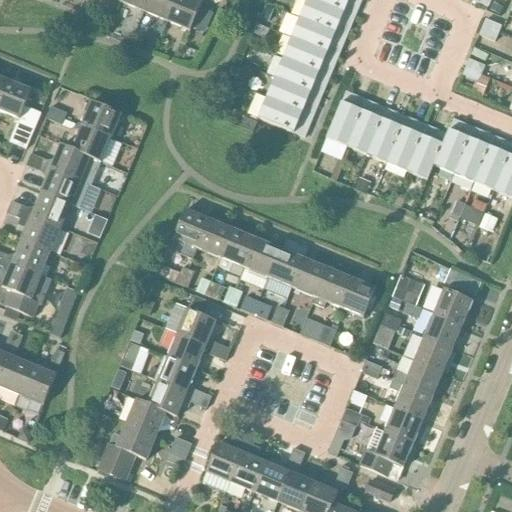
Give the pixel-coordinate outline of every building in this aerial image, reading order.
[(122,0),(121,3),(144,13),(149,0),(122,0)] [(167,23),(176,0),(149,0),(144,13),(167,23)] [(193,0),(176,0),(167,23),(190,32),(202,4),(193,0)] [(355,19),(309,0),(307,0),(299,19),(347,39),(355,19)] [(362,0),(309,0),(355,19),(362,0)] [(482,0),(481,5),(488,9),(492,0),(482,0)] [(492,3),(488,12),(500,17),(504,8),(492,3)] [(266,8),(261,20),(269,23),(274,11),(266,8)] [(299,19),(291,39),(338,59),(347,39),(299,19)] [(501,27),(485,20),(482,29),(498,36),(501,27)] [(478,37),(479,37),(495,44),(498,36),(482,29),(478,37)] [(330,79),(338,59),(291,39),(283,59),(330,79)] [(274,79),(321,99),(330,79),(283,59),(274,79)] [(485,68),(469,61),(465,69),(481,76),(485,68)] [(481,76),(465,69),(462,77),(476,83),(478,83),(481,76)] [(460,84),(458,90),(458,91),(473,97),(481,100),(482,100),(490,80),(481,76),(478,83),(476,83),(473,89),(460,84)] [(321,99),(274,79),(266,100),(313,119),(321,99)] [(7,82),(0,99),(0,113),(18,121),(9,144),(26,151),(41,115),(25,108),(31,92),(7,82)] [(346,93),(326,141),(346,149),(366,102),(346,93)] [(266,100),(258,120),(305,139),(313,119),(266,100)] [(366,102),(346,149),(366,158),(386,110),(366,102)] [(81,128),(111,140),(121,116),(92,104),(81,128)] [(59,112),(51,108),(46,120),(54,124),(59,112)] [(386,110),(366,158),(387,166),(406,118),(386,110)] [(59,112),(54,124),(73,131),(76,125),(74,124),(73,124),(64,121),(67,115),(59,112)] [(258,123),(256,123),(244,117),(240,127),(253,133),(258,123)] [(406,118),(387,166),(407,174),(427,127),(406,118)] [(447,135),(433,168),(453,176),(473,129),(453,121),(447,135)] [(433,168),(447,135),(427,127),(407,174),(427,182),(433,168)] [(81,128),(72,151),(71,152),(90,159),(89,160),(101,164),(111,140),(81,128)] [(473,129),(453,176),(473,184),(493,138),(473,129)] [(511,145),(493,138),(473,184),(494,193),(511,150),(511,145)] [(80,183),(89,160),(90,159),(71,152),(72,151),(61,146),(51,171),(80,183)] [(511,150),(494,193),(511,200),(511,150)] [(34,171),(39,159),(31,156),(26,168),(34,171)] [(39,159),(34,171),(42,174),(47,162),(39,159)] [(41,194),(70,206),(80,210),(89,186),(80,183),(51,171),(41,194)] [(359,180),(355,190),(367,195),(371,184),(359,180)] [(31,218),(61,230),(70,206),(41,194),(31,218)] [(395,207),(404,211),(410,198),(400,194),(395,207)] [(112,213),(117,201),(104,196),(99,208),(112,213)] [(451,215),(459,219),(464,206),(457,202),(451,215)] [(14,218),(20,206),(12,203),(7,215),(14,218)] [(21,242),(51,254),(61,230),(31,218),(25,215),(27,209),(20,206),(14,218),(22,222),(20,226),(27,229),(21,242)] [(475,210),(464,206),(459,219),(469,223),(475,210)] [(173,241),(197,251),(209,221),(185,211),(173,241)] [(485,216),(479,229),(492,234),(498,221),(485,216)] [(233,231),(209,221),(197,251),(221,260),(233,231)] [(87,237),(99,242),(105,229),(92,224),(87,237)] [(257,241),(233,231),(221,260),(218,268),(229,273),(233,265),(245,270),(257,241)] [(245,270),(241,281),(262,290),(267,279),(268,280),(280,251),(257,241),(245,270)] [(12,265),(41,277),(51,254),(21,242),(12,265)] [(268,280),(292,290),(304,260),(280,251),(268,280)] [(292,290),(315,299),(316,299),(328,270),(304,260),(292,290)] [(46,292),(37,288),(41,277),(12,265),(2,289),(11,293),(5,308),(33,320),(46,292)] [(80,266),(77,273),(84,277),(87,269),(80,266)] [(179,277),(191,282),(194,274),(183,269),(179,277)] [(328,270),(316,299),(315,299),(312,305),(323,310),(326,304),(339,309),(351,280),(328,270)] [(456,282),(454,286),(464,291),(464,292),(476,297),(481,285),(459,276),(456,282)] [(191,282),(179,277),(176,285),(188,290),(191,282)] [(412,283),(401,278),(397,286),(398,286),(393,299),(416,308),(424,287),(412,283)] [(202,280),(196,293),(205,297),(211,284),(202,280)] [(376,290),(351,280),(339,309),(363,319),(376,290)] [(227,297),(238,302),(242,293),(230,289),(227,297)] [(62,301),(74,305),(78,294),(66,290),(62,301)] [(443,291),(433,315),(463,327),(473,303),(443,291)] [(238,302),(227,297),(223,305),(235,310),(238,302)] [(253,317),(259,303),(245,298),(240,311),(253,317)] [(393,299),(389,309),(398,313),(402,303),(393,299)] [(187,311),(187,312),(177,335),(212,350),(215,344),(210,338),(216,324),(204,319),(210,305),(196,300),(190,313),(187,311)] [(146,302),(140,315),(142,315),(149,318),(154,305),(146,302)] [(272,309),(259,303),(253,317),(266,322),(272,309)] [(274,316),(286,321),(289,313),(277,308),(274,316)] [(453,351),(463,327),(433,315),(423,339),(453,351)] [(286,321),(274,316),(271,324),(283,329),(286,321)] [(385,316),(380,328),(388,332),(393,319),(385,316)] [(393,319),(388,332),(396,335),(401,322),(393,319)] [(300,336),(318,344),(324,328),(307,320),(300,336)] [(336,333),(324,328),(318,344),(330,349),(336,333)] [(400,329),(397,335),(406,339),(409,333),(400,329)] [(134,332),(130,342),(139,345),(143,335),(135,332),(134,332)] [(7,341),(19,345),(23,338),(11,333),(7,341)] [(344,334),(344,347),(360,347),(360,334),(344,334)] [(212,350),(177,335),(167,359),(196,372),(202,357),(210,356),(218,360),(223,348),(215,344),(212,350)] [(443,375),(453,351),(423,339),(414,363),(443,375)] [(10,351),(0,376),(0,388),(19,397),(32,367),(21,362),(16,361),(16,353),(19,345),(7,341),(4,349),(10,351)] [(124,361),(134,365),(141,348),(131,344),(124,361)] [(223,348),(218,360),(226,363),(231,351),(223,348)] [(0,376),(10,351),(4,349),(0,351),(0,376)] [(56,352),(51,364),(60,367),(65,355),(56,352)] [(193,398),(195,392),(191,386),(196,372),(167,359),(161,373),(152,369),(148,379),(157,382),(193,398)] [(123,361),(120,368),(131,372),(134,365),(124,361),(123,361)] [(366,363),(361,375),(369,378),(374,366),(366,363)] [(433,398),(443,375),(414,363),(407,377),(396,373),(392,381),(433,398)] [(374,366),(369,378),(377,381),(382,369),(374,366)] [(32,367),(19,397),(44,407),(57,377),(32,367)] [(116,376),(112,388),(120,392),(126,375),(118,372),(116,376)] [(394,410),(423,422),(433,398),(392,381),(389,390),(400,395),(394,410)] [(148,403),(147,406),(166,414),(166,415),(177,419),(182,407),(189,410),(191,404),(199,407),(203,395),(195,392),(193,398),(157,382),(148,403)] [(203,395),(199,407),(206,410),(211,398),(203,395)] [(136,401),(127,425),(156,438),(166,415),(166,414),(147,406),(136,401)] [(341,422),(357,429),(360,423),(362,417),(346,410),(341,422)] [(413,446),(423,422),(394,410),(384,433),(413,446)] [(362,417),(360,423),(369,426),(371,420),(362,417)] [(0,418),(0,432),(3,434),(9,422),(0,418)] [(357,429),(341,422),(336,434),(352,441),(357,429)] [(124,483),(130,470),(135,457),(146,462),(156,438),(127,425),(121,439),(114,436),(104,460),(102,463),(102,464),(98,473),(115,479),(124,483)] [(22,429),(17,440),(28,444),(33,434),(22,429)] [(258,435),(246,430),(243,438),(255,443),(258,435)] [(384,433),(374,457),(366,453),(360,468),(386,479),(392,465),(403,470),(413,446),(384,433)] [(245,449),(230,484),(254,494),(266,465),(256,461),(260,450),(253,447),(255,443),(243,438),(241,442),(239,446),(245,449)] [(187,458),(192,446),(176,439),(171,451),(187,458)] [(218,445),(206,474),(230,484),(245,449),(239,446),(241,442),(233,439),(228,449),(218,445)] [(305,455),(293,450),(290,458),(302,463),(305,455)] [(182,469),(187,458),(171,451),(166,462),(182,469)] [(292,468),(277,504),(296,511),(301,511),(314,484),(300,479),(298,471),(302,463),(290,458),(287,465),(292,468)] [(254,494),(277,504),(292,468),(287,465),(280,470),(266,465),(254,494)] [(337,478),(349,483),(352,475),(340,470),(337,478)] [(349,483),(337,478),(334,485),(339,487),(346,490),(349,483)] [(365,494),(389,504),(394,492),(370,482),(365,494)] [(314,484),(301,511),(328,511),(332,505),(339,487),(334,485),(327,490),(314,484)]
